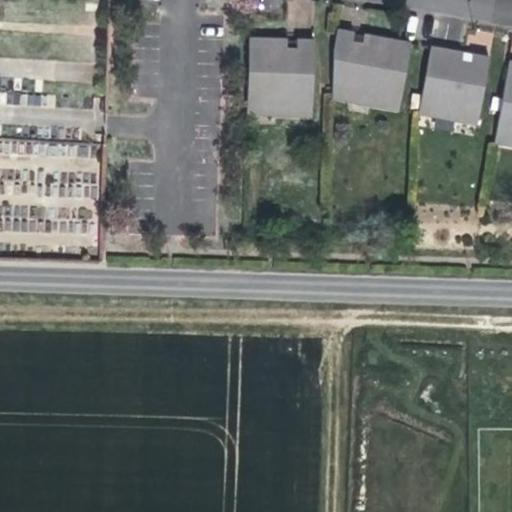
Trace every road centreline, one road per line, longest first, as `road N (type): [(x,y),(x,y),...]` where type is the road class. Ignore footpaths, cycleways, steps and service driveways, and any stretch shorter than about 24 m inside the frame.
road 1 (track): [(511,326),(0,309)]
road 2 (tertiary): [(0,278),(511,290)]
